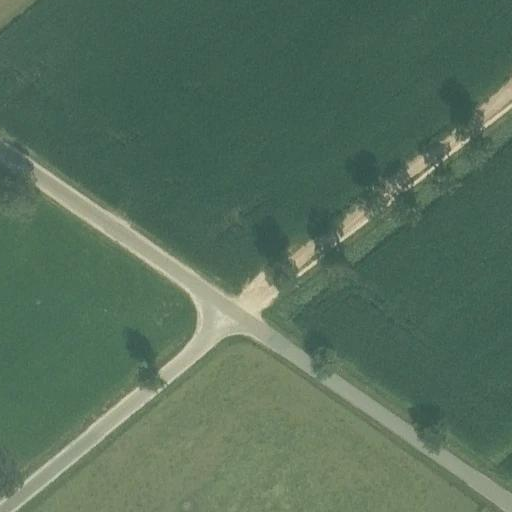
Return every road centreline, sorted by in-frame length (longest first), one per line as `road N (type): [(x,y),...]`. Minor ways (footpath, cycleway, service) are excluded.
road 1 (track): [(511,88),(254,299)]
road 2 (unclassified): [(511,502),(237,314)]
road 3 (unclassified): [(0,511),(237,314)]
road 4 (unclassified): [(237,314),(0,142)]
